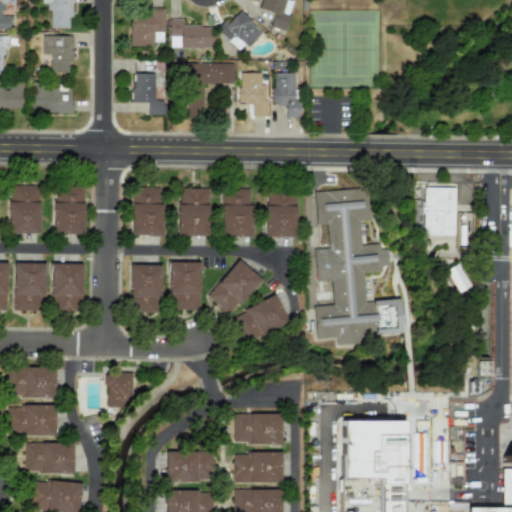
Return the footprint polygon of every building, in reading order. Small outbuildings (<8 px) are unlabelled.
[(3,0),(0,0),(0,28),(7,28),(8,15),(3,15),(3,0)] [(69,0),(39,0),(40,3),(47,3),(47,28),(69,28),(69,0)] [(283,30),(291,0),(260,0),(258,10),(271,13),(268,26),(283,30)] [(162,9),(148,9),(148,15),(128,15),(128,44),(162,44),(162,9)] [(258,31),(238,10),(225,22),(222,20),(213,28),(237,52),(258,31)] [(180,25),(180,19),(166,19),(167,37),(178,37),(178,48),(208,48),(207,25),(180,25)] [(68,73),(69,35),(40,34),(39,54),(48,55),(47,72),(68,73)] [(231,83),(230,62),(181,62),(182,116),(192,116),(192,112),(202,112),(201,84),(231,83)] [(236,103),(250,103),(250,116),(264,116),(263,84),(258,84),(258,71),(236,72),(236,103)] [(283,117),(294,117),(294,71),(270,72),(270,105),(283,105),(283,117)] [(129,102),(145,103),(144,114),(162,114),(162,73),(129,73),(129,102)] [(19,84),(0,84),(0,110),(18,111),(19,84)] [(30,105),(40,105),(41,113),(70,112),(69,87),(29,88),(30,105)] [(37,234),(38,186),(7,186),(6,233),(37,234)] [(82,186),(52,186),(51,234),(82,234),(82,186)] [(160,236),(161,187),(130,186),(129,235),(160,236)] [(420,235),(452,236),(453,188),(421,187),(420,235)] [(176,236),(206,236),(207,188),(176,188),(176,236)] [(219,236),(249,237),(250,189),(220,189),(219,236)] [(312,191),(315,224),(325,224),(327,248),(312,249),(314,281),(330,280),(331,305),(312,306),(314,339),(334,338),(335,345),(365,343),(364,334),(399,332),(397,298),(364,301),(362,273),(380,272),(380,266),(386,265),(386,249),(378,249),(378,244),(362,245),(358,189),(312,191)] [(263,237),(293,237),(294,194),(264,194),(263,237)] [(227,315),(259,279),(237,259),(205,296),(227,315)] [(198,262),(167,261),(167,309),(197,310),(198,262)] [(10,263),(11,311),(42,310),(41,262),(10,263)] [(79,301),(80,263),(49,263),(48,311),(76,312),(76,301),(79,301)] [(444,270),(457,293),(468,286),(456,263),(444,270)] [(158,264),(128,264),(128,312),(159,312),(158,264)] [(230,314),(242,342),(286,323),(274,295),(230,314)] [(488,378),(488,358),(467,358),(467,364),(475,365),(474,375),(468,375),(468,378),(488,378)] [(53,397),(52,366),(4,367),(4,385),(10,385),(10,397),(53,397)] [(123,407),(123,397),(130,397),(129,372),(103,372),(104,408),(123,407)] [(53,435),(52,405),(5,406),(5,436),(53,435)] [(279,443),(279,413),(230,414),(231,444),(279,443)] [(465,511),(511,511),(511,419),(511,455),(500,455),(500,506),(465,507),(465,511)] [(341,479),(378,478),(377,511),(401,511),(401,420),(341,420),(341,479)] [(23,474),(71,473),(70,442),(23,443),(23,474)] [(164,450),(163,481),(210,482),(211,451),(164,450)] [(232,483),(280,482),(279,451),(232,453),(232,483)] [(76,511),(78,482),(30,480),(29,511),(57,511),(76,511)] [(279,511),(280,489),(233,489),(233,511),(279,511)] [(162,511),(210,511),(211,491),(163,490),(162,511)]
